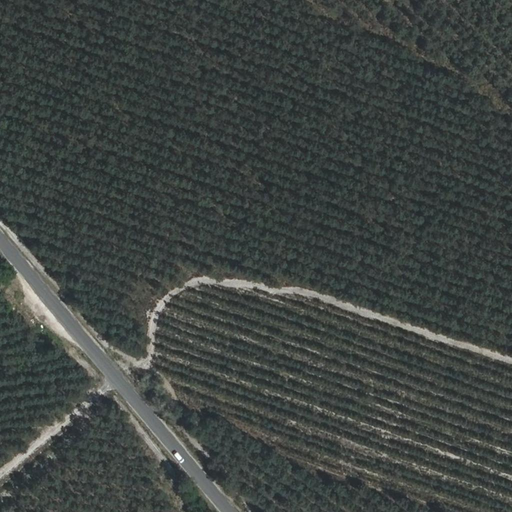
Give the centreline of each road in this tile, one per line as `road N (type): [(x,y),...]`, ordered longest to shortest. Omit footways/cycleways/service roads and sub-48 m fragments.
road 1 (tertiary): [(0,238),(230,511)]
road 2 (track): [(0,476),(117,378)]
